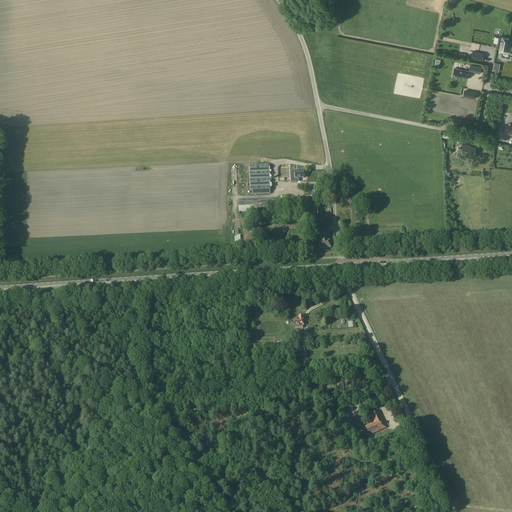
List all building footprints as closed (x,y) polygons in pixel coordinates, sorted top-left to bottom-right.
[(503,49),(502,55),(509,56),(509,54),(511,54),(511,46),(508,46),(509,39),(502,37),(501,38),(499,37),(497,48),(503,49)] [(473,52),(471,59),(482,61),(484,54),(473,52)] [(511,58),(502,56),(497,79),(507,81),(509,72),(511,72),(511,67),(511,58)] [(454,69),(452,77),(466,79),(468,71),(454,69)] [(502,136),(511,138),(511,126),(504,125),(502,136)] [(476,147),(462,145),(460,154),(474,156),(476,147)] [(250,166),(250,195),(270,194),(270,165),(250,166)] [(281,211),(280,199),(238,200),(239,213),(281,211)] [(324,222),(323,208),(321,208),(321,204),(313,205),(313,208),(312,208),(313,223),(324,222)] [(329,231),(318,232),(319,242),(319,249),(331,248),(330,241),(329,231)] [(299,320),(294,320),(294,326),(296,326),(297,329),(303,329),(303,325),(304,325),(303,317),(299,317),(299,320)] [(339,410),(348,429),(355,426),(346,407),(339,410)] [(370,415),(374,423),(372,424),(376,433),(386,428),(378,411),(370,415)] [(376,433),(372,424),(365,427),(370,436),(376,433)]
